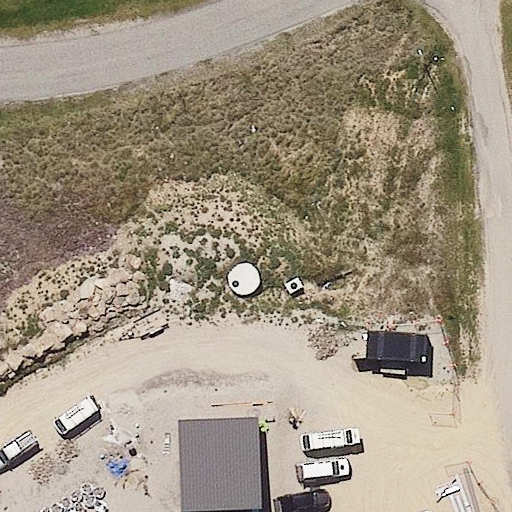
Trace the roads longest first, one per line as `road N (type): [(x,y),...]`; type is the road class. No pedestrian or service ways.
road 1 (track): [(511,436),(431,446),(305,365),(211,339),(117,354),(0,421)]
road 2 (residential): [(287,0),(146,51),(0,69)]
